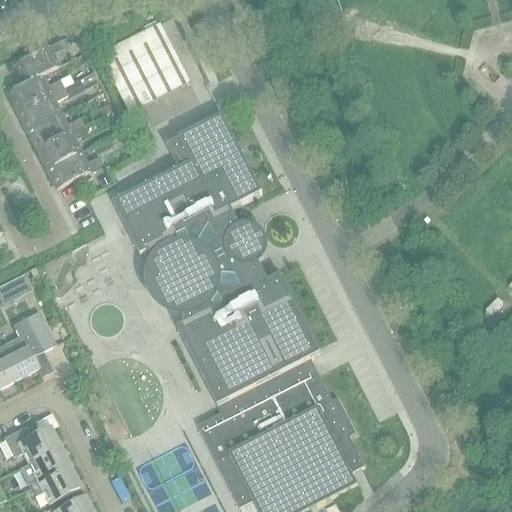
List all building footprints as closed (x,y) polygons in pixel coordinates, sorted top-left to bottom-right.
[(14,65),(24,85),(40,77),(58,68),(52,56),(65,49),(61,41),(14,65)] [(6,94),(16,113),(63,89),(59,81),(46,88),(40,77),(24,85),(6,94)] [(63,89),(16,113),(26,132),(60,115),(54,104),(67,97),(63,89)] [(60,115),(26,132),(36,152),(83,128),(79,120),(66,126),(60,115)] [(316,346),(280,278),(268,284),(259,267),(263,264),(265,261),(267,258),(268,255),(268,251),(268,248),(268,244),(267,241),(265,238),(263,235),(261,233),(258,231),(255,229),(252,228),(248,228),(245,228),(240,229),(231,212),(262,196),(222,117),(166,146),(179,171),(113,205),(140,259),(146,255),(152,260),(151,262),(148,267),(146,273),(145,279),(145,285),(146,291),(148,297),(151,302),(154,307),(159,311),(163,315),(169,317),(175,319),(181,320),(182,320),(182,328),(177,331),(218,410),(220,416),(197,428),(239,511),(252,504),(256,511),(311,511),(357,489),(358,488),(351,476),(361,471),(364,469),(349,439),(355,436),(337,400),(332,403),(314,368),(311,362),(321,357),(316,346)] [(83,128),(36,152),(46,171),(79,154),(73,142),(87,136),(83,128)] [(79,154),(46,171),(56,190),(102,166),(98,158),(85,165),(79,154)] [(18,339),(0,348),(17,382),(37,372),(31,360),(55,347),(38,314),(12,327),(18,339)] [(0,390),(17,382),(0,348),(0,390)] [(22,455),(28,466),(61,449),(57,443),(55,444),(48,430),(39,435),(34,424),(2,440),(12,460),(22,455)] [(61,449),(28,466),(34,477),(26,481),(31,489),(68,470),(62,457),(64,456),(61,449)] [(68,470),(31,489),(35,498),(42,494),(48,506),(73,493),(74,493),(81,489),(81,488),(80,488),(77,482),(75,483),(68,470)] [(89,511),(87,507),(89,506),(86,499),(86,498),(78,502),(58,511),(89,511)]
